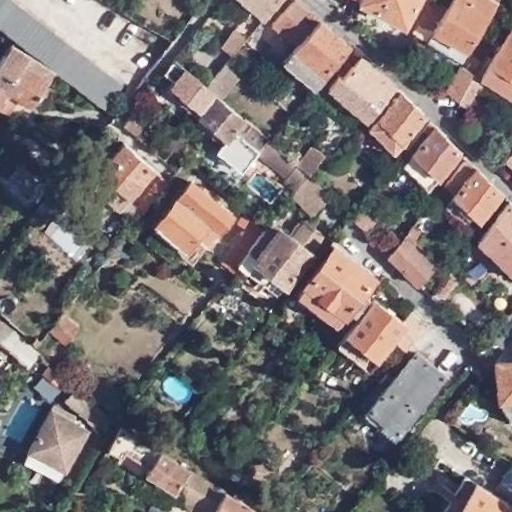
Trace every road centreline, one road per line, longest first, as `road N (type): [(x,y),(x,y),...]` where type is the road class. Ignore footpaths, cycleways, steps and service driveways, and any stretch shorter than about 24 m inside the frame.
road 1 (residential): [(313,0),(511,192)]
road 2 (residential): [(344,228),(481,360),(511,326)]
